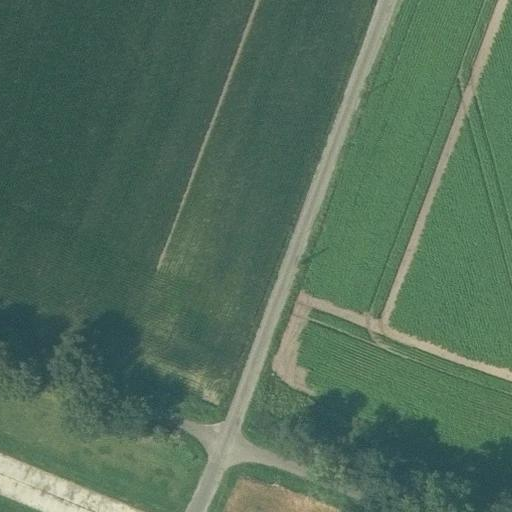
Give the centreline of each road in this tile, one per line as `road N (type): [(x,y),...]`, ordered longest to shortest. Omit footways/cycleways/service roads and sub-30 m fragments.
road 1 (residential): [(388,0),(231,435)]
road 2 (residential): [(231,435),(0,350)]
road 3 (residential): [(446,511),(231,435)]
